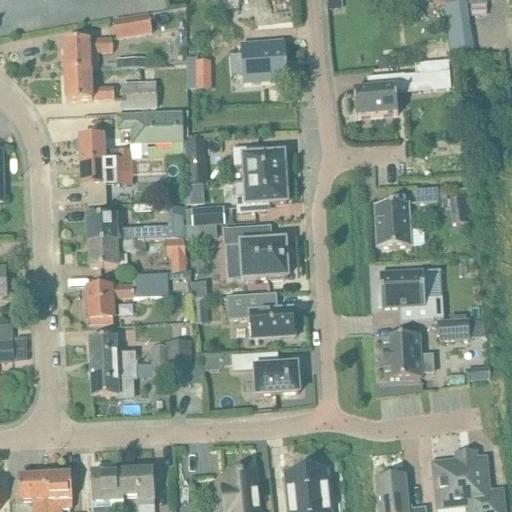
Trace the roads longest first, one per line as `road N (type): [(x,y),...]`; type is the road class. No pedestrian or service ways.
road 1 (residential): [(49,437),(38,159),(26,123),(0,96)]
road 2 (residential): [(331,424),(49,437)]
road 3 (residential): [(331,424),(320,203),(331,163)]
road 4 (residential): [(331,163),(312,0)]
road 5 (residential): [(479,425),(412,433),(331,424)]
